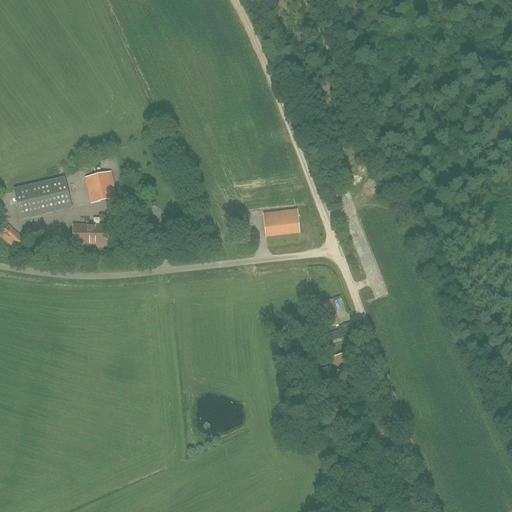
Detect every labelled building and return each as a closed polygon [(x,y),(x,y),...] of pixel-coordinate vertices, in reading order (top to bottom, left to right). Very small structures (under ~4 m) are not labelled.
[(110,173),(86,179),(92,204),(116,199),(110,173)] [(64,179),(14,191),(21,221),(71,209),(64,179)] [(266,237),(299,233),(297,211),(263,215),(266,237)] [(0,234),(15,248),(23,240),(4,223),(0,227),(0,234)] [(73,226),(73,246),(107,246),(107,226),(73,226)] [(339,325),(331,300),(318,304),(325,329),(339,325)] [(329,347),(335,373),(349,370),(343,344),(329,347)]
